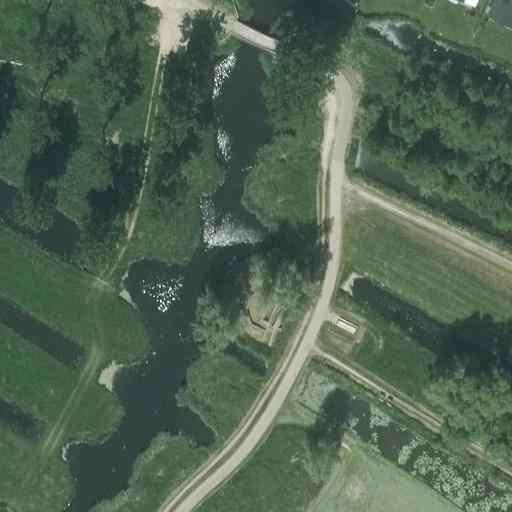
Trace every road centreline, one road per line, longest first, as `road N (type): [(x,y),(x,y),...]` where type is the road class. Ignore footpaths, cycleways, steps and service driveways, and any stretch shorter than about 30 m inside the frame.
road 1 (unknown): [(324,69),(334,107),(311,305),(237,438),(166,511)]
road 2 (track): [(181,0),(169,20),(139,196),(98,289)]
road 3 (track): [(511,472),(306,345)]
road 4 (track): [(511,268),(335,180)]
road 5 (unknown): [(335,215),(511,302)]
